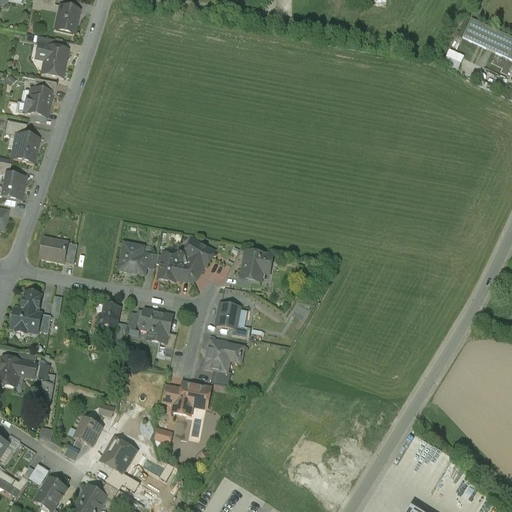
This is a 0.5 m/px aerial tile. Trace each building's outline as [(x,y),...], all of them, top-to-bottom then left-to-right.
[(33,0),(32,4),(53,8),(55,0),(33,0)] [(79,13),(59,9),(54,32),(74,37),(79,13)] [(504,36),(471,21),(462,40),(495,55),(504,36)] [(511,39),(504,36),(495,55),(511,62),(511,39)] [(54,42),(37,39),(35,47),(38,48),(38,47),(53,50),(54,42)] [(53,50),(38,47),(38,48),(36,59),(45,60),(42,76),(62,80),(67,53),(53,50)] [(56,85),(34,81),(32,92),(52,96),(52,97),(54,97),(56,85)] [(32,92),(31,92),(28,106),(26,106),(26,107),(25,107),(23,115),(47,120),(50,103),(51,103),(52,97),(52,96),(32,92)] [(27,127),(6,123),(4,137),(16,140),(16,138),(24,139),(27,127)] [(38,142),(24,139),(16,138),(16,140),(11,161),(33,166),(38,142)] [(10,167),(0,164),(0,175),(1,175),(1,172),(9,174),(10,167)] [(25,180),(5,176),(2,192),(1,200),(20,204),(25,180)] [(68,246),(45,241),(41,261),(64,265),(68,246)] [(179,261),(163,258),(158,281),(175,284),(175,281),(191,284),(196,282),(204,268),(206,269),(214,255),(194,243),(186,258),(185,258),(179,261)] [(77,248),(68,246),(64,265),(74,267),(77,248)] [(139,250),(124,247),(119,272),(144,277),(145,270),(148,259),(147,259),(137,257),(139,250)] [(272,259),(246,254),(241,280),(241,281),(252,283),(260,284),(262,272),(270,273),(272,259)] [(157,258),(147,256),(147,259),(148,259),(145,270),(154,272),(157,258)] [(252,283),(241,281),(241,280),(237,279),(236,288),(251,291),(252,283)] [(41,298),(25,295),(23,305),(22,305),(21,313),(21,315),(37,318),(38,316),(41,298)] [(62,301),(55,300),(52,316),(59,317),(62,301)] [(240,310),(220,306),(216,328),(233,331),(236,332),(236,328),(240,310)] [(120,310),(105,307),(102,320),(99,319),(97,327),(100,328),(100,329),(116,332),(120,310)] [(37,318),(21,315),(21,313),(15,312),(11,332),(16,333),(17,335),(25,337),(26,335),(27,335),(38,337),(38,335),(41,317),(38,316),(37,318)] [(172,319),(145,313),(141,331),(153,334),(152,336),(153,336),(152,343),(165,346),(166,346),(168,336),(172,319)] [(51,319),(41,317),(38,335),(48,336),(51,319)] [(251,330),(236,328),(236,332),(233,331),(232,338),(248,341),(251,330)] [(177,338),(168,336),(166,346),(165,346),(164,350),(174,352),(177,338)] [(244,350),(211,343),(205,370),(214,372),(227,375),(227,374),(230,363),(240,365),(244,350)] [(37,358),(19,355),(17,364),(26,365),(26,364),(35,366),(37,358)] [(17,364),(2,361),(0,371),(0,389),(3,390),(5,388),(15,390),(18,374),(20,374),(20,375),(24,375),(26,365),(17,364)] [(35,366),(26,364),(26,365),(24,375),(42,383),(41,385),(48,386),(49,381),(47,380),(50,369),(35,366)] [(227,375),(214,372),(211,385),(228,389),(231,375),(227,374),(227,375)] [(48,386),(41,385),(40,393),(44,394),(42,405),(50,406),(53,387),(48,386)] [(209,391),(183,386),(182,392),(180,403),(176,403),(175,407),(173,415),(189,418),(191,408),(206,411),(209,391)] [(182,392),(167,389),(164,405),(175,407),(176,403),(180,403),(182,392)] [(101,415),(114,420),(118,410),(104,405),(101,415)] [(100,429),(84,421),(74,442),(76,443),(84,446),(90,450),(100,429)] [(173,445),(176,434),(160,429),(156,440),(173,445)] [(53,432),(42,430),(40,442),(52,444),(53,432)] [(0,462),(9,449),(0,443),(0,462)] [(75,464),(84,446),(76,443),(72,451),(68,449),(64,458),(75,464)] [(119,445),(110,460),(105,457),(101,465),(114,472),(118,474),(116,478),(120,480),(122,476),(135,454),(119,445)] [(120,480),(116,478),(118,474),(114,472),(106,486),(119,494),(128,480),(122,476),(120,480)] [(19,485),(1,473),(0,473),(0,480),(11,488),(15,490),(19,485)] [(19,485),(15,490),(21,494),(28,483),(23,479),(19,485)] [(15,490),(11,488),(0,480),(0,489),(17,501),(21,494),(15,490)] [(54,511),(67,492),(51,482),(49,486),(47,484),(34,504),(42,509),(43,509),(47,511),(54,511)] [(119,494),(106,486),(100,496),(106,500),(106,501),(113,505),(119,494)] [(88,490),(78,505),(77,504),(72,511),(98,511),(106,501),(106,500),(100,496),(87,488),(86,489),(88,490)]
